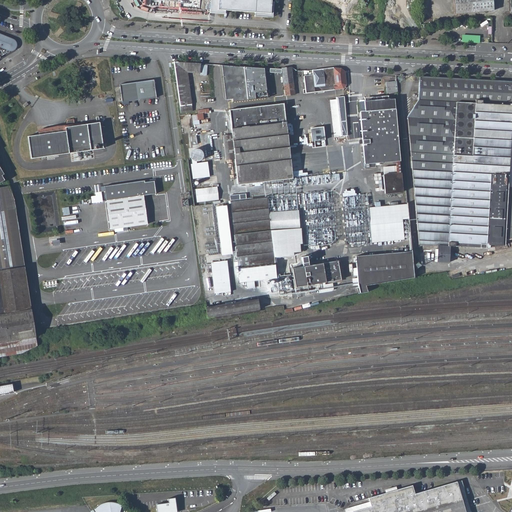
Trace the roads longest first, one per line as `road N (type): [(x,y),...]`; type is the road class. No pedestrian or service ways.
road 1 (residential): [(0,487),(215,468),(511,458)]
road 2 (primary): [(86,43),(511,69)]
road 3 (primary): [(511,57),(282,46)]
road 4 (primary): [(282,46),(116,34),(97,21)]
